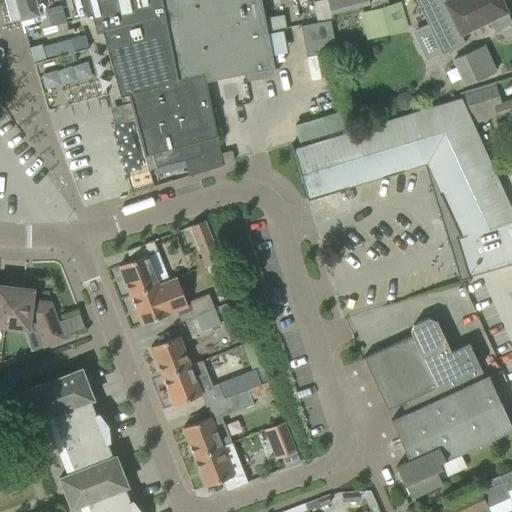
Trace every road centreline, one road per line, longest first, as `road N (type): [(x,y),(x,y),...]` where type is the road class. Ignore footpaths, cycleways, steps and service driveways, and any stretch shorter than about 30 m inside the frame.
road 1 (residential): [(198,511),(344,454),(285,233),(270,207),(238,191),(75,236)]
road 2 (unclassified): [(183,511),(75,236)]
